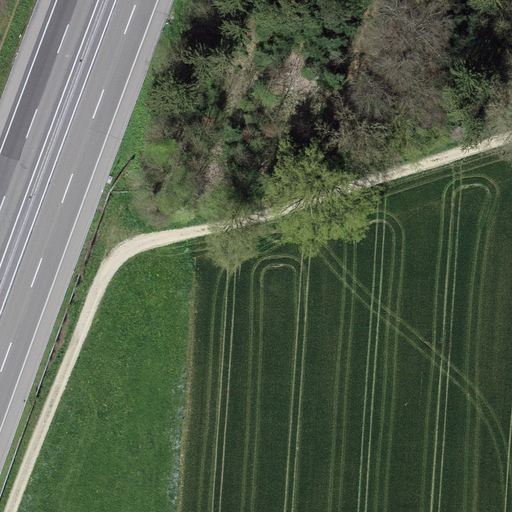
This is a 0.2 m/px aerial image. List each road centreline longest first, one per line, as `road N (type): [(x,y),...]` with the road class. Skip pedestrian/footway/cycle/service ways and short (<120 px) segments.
road 1 (track): [(10,511),(94,297),(120,255),(511,136)]
road 2 (motorway): [(0,374),(137,0)]
road 3 (motorway): [(77,0),(0,209)]
